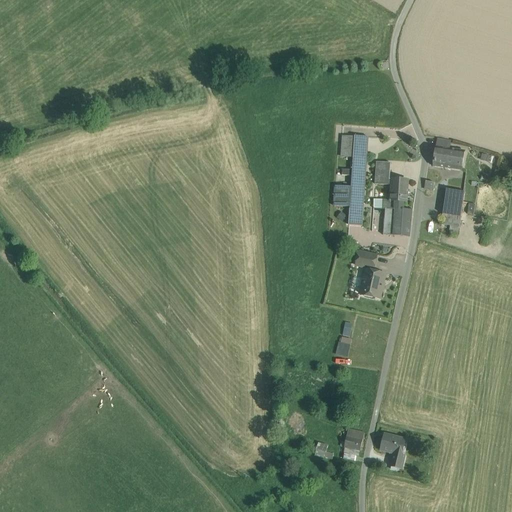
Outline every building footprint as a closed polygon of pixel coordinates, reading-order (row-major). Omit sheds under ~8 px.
[(355,137),(343,136),(341,157),(353,158),(355,137)] [(368,138),(355,137),(353,158),(351,188),(350,208),(349,226),(362,227),(368,138)] [(438,139),(437,148),(453,151),(454,142),(438,139)] [(453,151),(437,148),(434,167),(461,171),(464,152),(453,151)] [(391,164),(377,163),(375,185),(392,186),(392,180),(390,180),(391,164)] [(396,202),(396,210),(404,210),(404,203),(407,203),(408,181),(392,180),(392,186),(391,201),(391,202),(396,202)] [(426,182),(425,190),(433,191),(434,183),(426,182)] [(351,188),(335,187),(334,207),(350,208),(351,188)] [(465,193),(447,190),(445,200),(443,215),(461,218),(465,193)] [(391,202),(391,201),(390,201),(384,200),(383,210),(385,210),(385,209),(396,210),(396,202),(391,202)] [(394,236),(396,210),(385,209),(385,210),(383,236),(394,237),(394,236)] [(396,210),(394,236),(410,237),(412,211),(404,210),(396,210)] [(459,233),(461,218),(443,215),(442,221),(449,222),(447,231),(459,233)] [(377,257),(359,253),(356,267),(374,271),(377,257)] [(385,276),(366,271),(363,281),(361,293),(360,295),(380,299),(385,276)] [(353,291),(361,293),(363,281),(356,279),(353,291)] [(346,324),(343,336),(350,338),(353,325),(346,324)] [(348,358),(351,346),(341,344),(339,343),(336,356),(348,358)] [(364,434),(348,430),(345,448),(361,451),(364,434)] [(406,441),(385,435),(381,451),(394,454),(391,468),(391,470),(397,471),(397,469),(402,470),(405,456),(403,455),(406,441)] [(324,458),(325,453),(327,446),(318,443),(314,456),(323,459),(324,458)]
